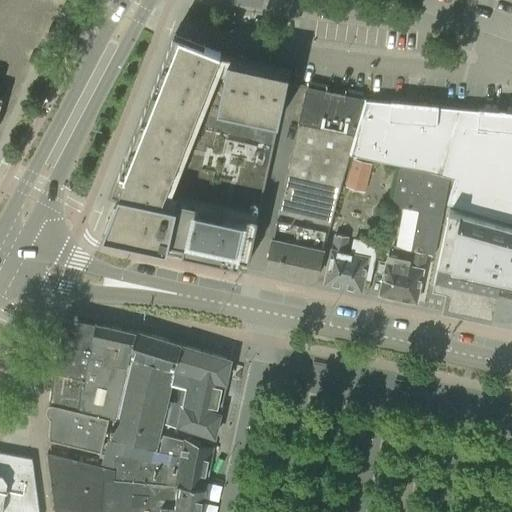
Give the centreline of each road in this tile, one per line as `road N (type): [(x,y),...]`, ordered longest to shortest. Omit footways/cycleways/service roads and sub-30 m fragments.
road 1 (tertiary): [(15,262),(148,0)]
road 2 (residential): [(511,55),(433,25),(247,0)]
road 3 (tertiary): [(124,0),(0,230)]
road 4 (secondary): [(266,313),(15,262)]
road 5 (secondary): [(511,366),(266,313)]
road 6 (residential): [(224,511),(266,313)]
